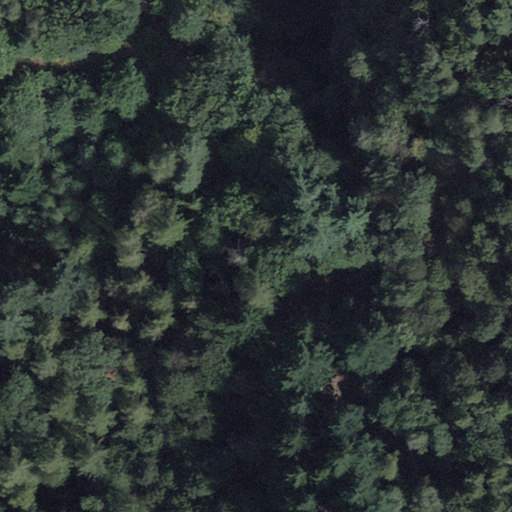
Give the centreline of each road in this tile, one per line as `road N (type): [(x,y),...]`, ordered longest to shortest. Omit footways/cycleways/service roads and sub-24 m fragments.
road 1 (track): [(387,511),(379,445),(389,389),(403,390),(421,497),(445,511)]
road 2 (track): [(0,341),(65,409),(156,435),(184,486),(184,511)]
